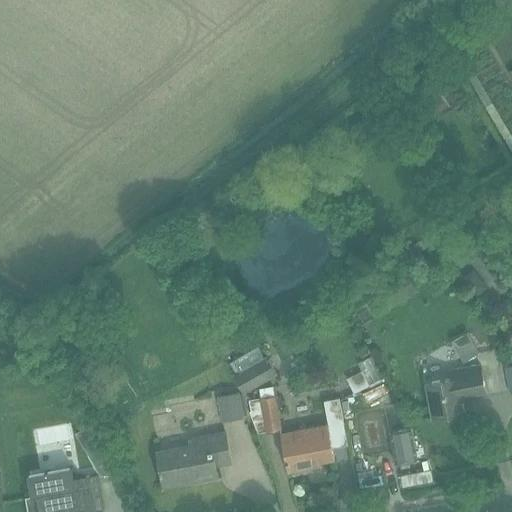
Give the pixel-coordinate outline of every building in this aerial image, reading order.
[(278,373),(267,357),(234,378),(245,394),(278,373)] [(433,419),(466,413),(464,401),(487,397),(481,365),(451,371),(453,379),(427,384),(433,419)] [(412,429),(388,382),(361,396),(372,418),(386,410),(398,432),(391,433),(396,464),(418,460),(412,429)] [(245,417),(241,394),(219,398),(223,422),(245,417)] [(247,404),(249,415),(261,413),(265,433),(281,430),(275,399),(247,404)] [(88,424),(76,431),(97,465),(109,458),(88,424)] [(281,434),(289,473),(307,469),(305,462),(317,460),(318,463),(335,459),(329,425),(281,434)] [(197,481),(218,477),(216,466),(231,463),(226,433),(193,439),(194,445),(158,452),(165,487),(166,487),(165,484),(196,477),(197,481)] [(103,506),(97,475),(77,479),(75,479),(74,477),(30,485),(32,496),(26,497),(28,511),(70,511),(71,511),(103,506)]
